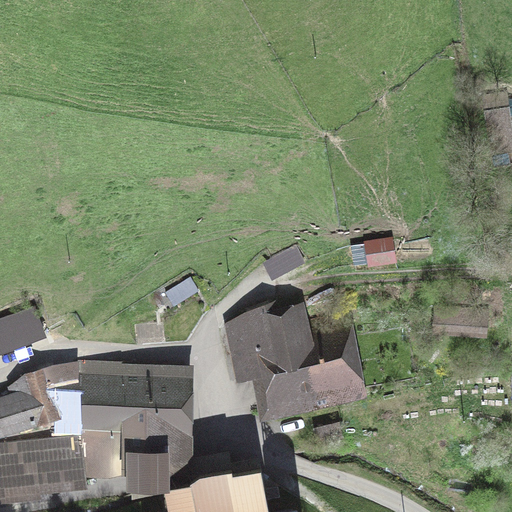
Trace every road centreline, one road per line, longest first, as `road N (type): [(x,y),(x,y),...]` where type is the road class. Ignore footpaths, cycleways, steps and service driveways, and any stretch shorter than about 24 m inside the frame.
road 1 (unclassified): [(0,376),(81,348),(202,360),(268,451),(383,492),(414,511)]
road 2 (track): [(365,273),(255,292),(222,309),(202,360)]
